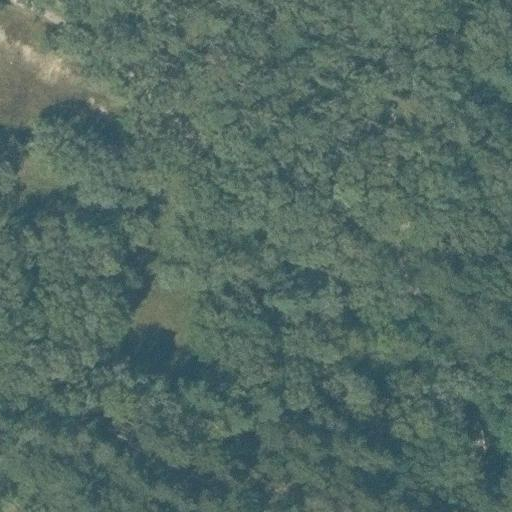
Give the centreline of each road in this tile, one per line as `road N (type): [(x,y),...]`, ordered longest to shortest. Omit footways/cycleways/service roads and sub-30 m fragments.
road 1 (track): [(24,0),(72,27),(213,149),(394,224)]
road 2 (track): [(394,224),(384,0)]
road 3 (track): [(394,224),(511,252)]
